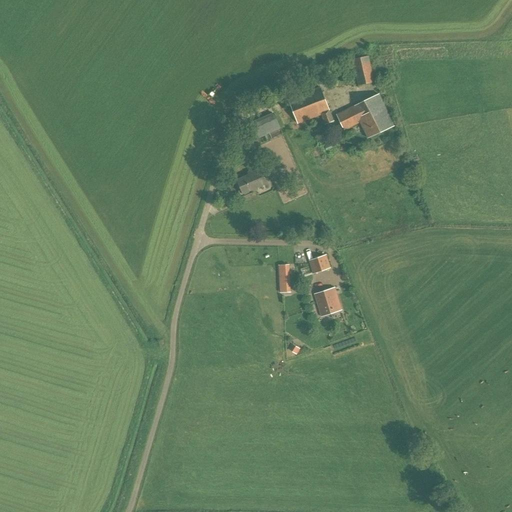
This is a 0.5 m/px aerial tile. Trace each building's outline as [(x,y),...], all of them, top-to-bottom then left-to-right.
[(352,59),(357,85),(374,81),(368,56),(352,59)] [(298,124),(311,119),(320,115),(324,125),(333,121),(320,87),(288,99),(298,124)] [(337,115),(344,130),(360,122),(368,138),(394,125),(378,94),(337,115)] [(278,128),(273,114),(245,124),(250,139),(278,128)] [(236,179),(243,194),(266,183),(260,169),(236,179)] [(317,231),(314,224),(308,226),(310,234),(317,231)] [(309,260),(313,273),(331,268),(326,254),(309,260)] [(282,284),(283,293),(291,292),(289,265),(278,265),(279,284),(282,284)] [(334,288),(314,294),(321,316),(342,310),(334,288)]
